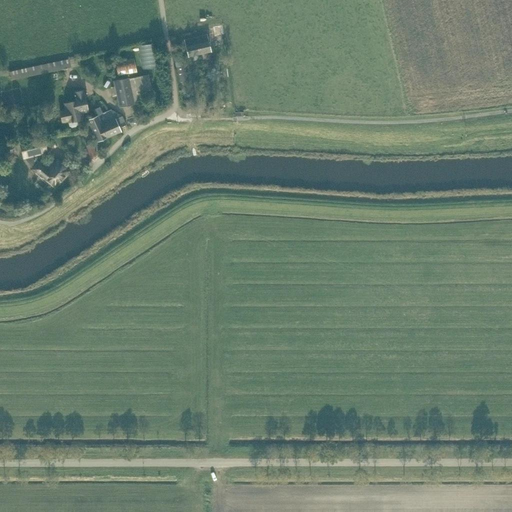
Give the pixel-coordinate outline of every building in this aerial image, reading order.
[(214,37),(219,36),(222,53),(228,52),(222,25),(204,28),(205,32),(213,31),(214,37)] [(195,37),(199,54),(210,51),(207,34),(195,37)] [(188,56),(199,54),(195,37),(184,40),(188,56)] [(176,67),(187,64),(185,56),(174,58),(176,67)] [(8,70),(9,71),(10,79),(71,67),(69,59),(8,70)] [(115,74),(127,71),(124,59),(112,62),(115,74)] [(184,67),(176,69),(179,83),(184,82),(186,77),(184,67)] [(120,107),(134,104),(128,78),(114,81),(120,107)] [(60,111),(56,112),(54,115),(56,122),(58,123),(62,122),(68,121),(68,122),(83,119),(81,113),(88,112),(83,91),(75,92),(77,101),(64,104),(65,110),(60,111)] [(99,107),(92,110),(95,116),(101,113),(99,107)] [(99,115),(87,120),(97,142),(120,131),(115,119),(101,125),(98,118),(100,117),(99,115)] [(52,165),(50,163),(45,169),(38,163),(32,154),(45,151),(41,138),(19,145),(23,157),(32,169),(42,177),(55,187),(69,171),(56,160),(52,165)] [(96,155),(92,144),(86,146),(90,157),(96,155)] [(38,186),(41,183),(34,176),(31,180),(38,186)]
